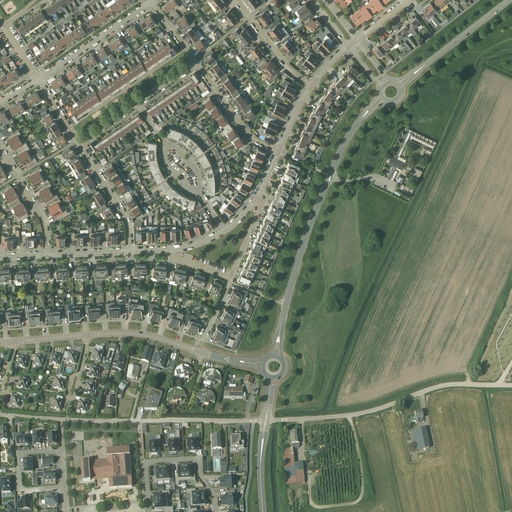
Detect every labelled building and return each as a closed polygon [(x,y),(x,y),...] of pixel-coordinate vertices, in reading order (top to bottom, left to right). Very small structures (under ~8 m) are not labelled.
[(64,6),(60,0),(57,0),(55,2),(60,9),(64,6)] [(179,5),(182,3),(179,0),(170,0),(169,2),(174,9),(179,5)] [(226,3),(223,0),(219,0),(214,5),(217,10),(220,13),(227,8),(224,4),(226,3)] [(257,0),(258,0),(257,0),(252,0),(248,4),(248,5),(250,8),(251,8),(251,9),(258,4),(259,6),(265,2),(264,0),(257,0)] [(289,0),(292,4),(290,6),(292,9),(293,9),(298,5),(296,2),(299,0),(289,0)] [(371,0),(367,4),(374,12),(378,9),(379,10),(384,6),(383,5),(389,0),(371,0)] [(442,8),(447,4),(443,0),(434,0),(434,1),(438,7),(440,9),(442,8)] [(121,8),(116,1),(111,4),(116,11),(121,8)] [(433,15),(438,11),(435,8),(438,7),(434,1),(431,3),(431,2),(426,6),(433,15)] [(50,5),(55,12),(60,9),(55,2),(50,5)] [(172,13),(172,11),(172,10),(174,9),(169,2),(164,6),(169,12),(167,13),(169,15),(172,13)] [(299,6),(298,5),(293,9),(295,11),(297,10),(301,14),(309,8),(308,6),(307,5),(305,3),(302,6),(301,4),(299,6)] [(111,4),(107,7),(112,14),(116,11),(111,4)] [(372,15),(371,14),(374,12),(367,4),(365,5),(364,4),(359,8),(360,9),(350,17),(357,25),(366,18),(367,19),(372,15)] [(46,8),(51,15),(55,12),(50,5),(46,8)] [(260,21),(261,21),(269,15),(267,13),(271,10),(267,5),(261,10),(263,12),(258,17),(258,18),(260,21)] [(420,12),(426,20),(433,15),(426,6),(422,9),(423,10),(420,12)] [(103,10),(107,17),(112,14),(107,7),(103,10)] [(311,11),(311,10),(309,8),(301,14),(303,17),(301,18),(304,23),(309,19),(309,18),(310,17),(309,15),(313,13),(311,11)] [(222,20),(224,18),(226,20),(234,14),(231,9),(224,15),(222,12),(216,17),(218,19),(220,18),(222,20)] [(103,10),(98,13),(103,20),(107,17),(103,10)] [(42,11),(37,14),(43,22),(47,19),(42,11)] [(94,16),(98,23),(103,20),(98,13),(94,16)] [(43,22),(37,14),(32,17),(38,25),(43,22)] [(231,24),(238,19),(234,14),(226,20),(228,23),(225,25),(227,27),(226,28),(228,31),(233,27),(231,24)] [(150,15),(143,21),(148,28),(155,23),(150,15)] [(182,30),(184,28),(190,24),(186,19),(184,16),(181,18),(179,15),(174,19),(176,21),(178,20),(180,23),(178,24),(182,30)] [(271,18),(269,15),(261,21),(262,22),(262,23),(264,25),(265,26),(271,22),(273,24),(278,20),(275,15),(271,18)] [(84,22),(90,30),(95,27),(89,19),(87,16),(85,18),(87,20),(84,22)] [(94,16),(89,19),(95,27),(94,26),(98,23),(94,16)] [(413,18),(412,17),(408,21),(414,28),(416,27),(417,28),(422,24),(416,16),(413,18)] [(38,25),(32,17),(28,20),(34,28),(38,25)] [(448,17),(441,24),(444,26),(450,20),(448,17)] [(322,24),(317,19),(314,21),(312,19),(305,25),(308,29),(311,27),(313,31),(322,24)] [(23,23),(29,31),(34,28),(28,20),(24,23),(23,23)] [(275,27),(269,31),(273,36),(281,30),(277,25),(280,23),(278,20),(273,24),(275,27)] [(139,26),(142,32),(148,28),(143,21),(140,22),(141,24),(139,26)] [(184,32),(188,37),(195,32),(195,31),(197,30),(194,21),(190,24),(184,28),(186,31),(184,32)] [(403,25),(401,27),(407,35),(412,31),(411,30),(414,28),(408,21),(403,24),(403,25)] [(23,23),(19,26),(19,27),(17,28),(20,33),(23,32),(25,35),(29,31),(23,23)] [(87,32),(81,24),(76,28),(82,35),(87,32)] [(135,37),(142,32),(139,26),(136,28),(135,26),(130,30),(135,37)] [(399,29),(398,28),(393,32),(399,39),(402,38),(402,39),(407,35),(401,27),(399,29)] [(82,35),(76,28),(72,31),(77,38),(81,35),(82,36),(82,35)] [(237,38),(239,36),(241,38),(249,32),(248,30),(247,30),(245,28),(242,31),(241,30),(240,31),(238,28),(231,33),(234,37),(236,36),(237,38)] [(127,43),(130,41),(130,40),(135,37),(130,30),(124,33),(126,35),(123,37),(127,43)] [(282,36),(284,39),(289,35),(290,35),(288,32),(284,35),(281,30),(273,36),(276,41),(282,36)] [(77,38),(72,31),(68,34),(72,41),(77,38)] [(192,42),(193,41),(195,44),(201,40),(201,39),(199,37),(195,32),(188,37),(192,42)] [(250,35),(251,34),(249,32),(241,38),(243,40),(240,42),(242,44),(240,45),(243,49),(250,44),(248,41),(249,41),(249,40),(252,37),(250,35)] [(389,36),(387,38),(393,46),(398,42),(397,41),(399,39),(393,32),(389,35),(389,36)] [(72,41),(68,34),(63,37),(68,44),(72,41)] [(282,47),(282,48),(284,51),(292,44),(290,41),(292,39),(289,35),(281,41),(284,44),(282,46),(282,47)] [(324,38),(325,40),(321,44),(328,51),(332,46),(329,43),(332,41),(327,35),(324,38)] [(59,40),(57,37),(52,40),(54,43),(59,50),(63,47),(59,40)] [(63,37),(59,40),(63,47),(68,44),(63,37)] [(119,37),(114,40),(119,48),(124,44),(124,45),(127,43),(123,37),(120,39),(119,37)] [(384,39),(379,43),(385,51),(388,49),(388,50),(393,46),(387,38),(385,40),(384,39)] [(111,53),(114,51),(119,48),(114,40),(109,44),(110,46),(107,48),(111,53)] [(205,44),(205,45),(201,40),(195,44),(194,45),(198,51),(199,49),(201,52),(208,47),(205,44)] [(54,43),(50,46),(55,53),(59,50),(54,43)] [(171,47),(169,43),(165,46),(170,53),(171,52),(173,54),(177,52),(173,46),(171,47)] [(384,53),(383,52),(385,51),(379,43),(374,46),(375,47),(373,49),(379,57),(384,53)] [(248,55),(252,53),(253,55),(261,49),(261,48),(259,45),(258,45),(258,44),(252,49),(250,46),(244,51),(246,54),(247,53),(248,55)] [(297,45),(295,47),(292,44),(284,51),(286,54),(287,54),(288,54),(290,52),(293,56),(295,56),(300,49),(297,45)] [(324,55),(328,51),(321,44),(318,46),(316,44),(312,48),(317,53),(320,51),(324,55)] [(50,46),(45,49),(50,56),(55,53),(50,46)] [(165,46),(161,48),(166,55),(170,53),(165,46)] [(99,53),(96,55),(101,62),(102,62),(101,60),(103,59),(108,55),(111,53),(107,48),(105,49),(103,47),(98,51),(99,53)] [(162,59),(166,55),(161,48),(157,51),(162,59)] [(45,49),(41,52),(46,60),(46,59),(50,56),(45,49)] [(208,65),(210,63),(215,60),(211,54),(214,52),(211,49),(204,55),(206,58),(204,59),(208,65)] [(263,50),(262,50),(261,49),(253,55),(255,58),(252,60),(254,62),(253,63),(255,66),(261,61),(259,59),(265,54),(264,53),(265,52),(263,50)] [(306,55),(308,57),(306,59),(314,66),(314,65),(315,65),(317,63),(317,62),(318,61),(313,57),(315,55),(309,50),(307,52),(308,53),(306,55)] [(162,59),(157,51),(152,55),(157,62),(162,59)] [(36,55),(41,63),(46,60),(41,52),(36,55)] [(93,55),(87,58),(93,66),(97,62),(98,63),(98,62),(99,64),(101,62),(96,55),(94,57),(93,55)] [(152,55),(148,58),(152,65),(157,62),(152,55)] [(88,69),(93,66),(87,58),(82,62),(84,64),(81,65),(85,71),(88,69)] [(143,61),(148,68),(152,65),(148,58),(143,61)] [(212,66),(210,67),(214,73),(221,67),(217,62),(218,62),(216,59),(215,60),(210,63),(212,66)] [(313,68),(313,67),(314,66),(306,59),(304,62),(302,60),(300,62),(299,61),(297,64),(303,69),(305,66),(310,70),(311,70),(313,68)] [(263,71),(264,70),(265,72),(274,66),(274,65),(274,64),(273,62),(272,63),(270,61),(266,64),(264,61),(257,67),(259,70),(263,71)] [(146,69),(141,62),(137,65),(142,72),(146,69)] [(78,67),(77,65),(72,69),(77,76),(82,73),(85,71),(81,65),(78,67)] [(137,65),(132,68),(137,75),(142,72),(137,65)] [(275,65),(275,66),(274,66),(265,72),(267,75),(266,75),(266,79),(270,84),(274,81),(276,76),(274,74),(278,71),(276,68),(277,68),(275,65)] [(349,67),(345,71),(352,78),(354,76),(355,77),(359,72),(358,71),(357,70),(356,69),(352,65),(350,67),(349,67)] [(217,78),(219,76),(221,79),(227,75),(225,72),(224,72),(221,67),(214,73),(217,78)] [(15,68),(10,71),(15,79),(20,76),(15,68)] [(128,71),(133,78),(137,75),(132,68),(128,71)] [(68,74),(65,76),(69,82),(72,80),(77,76),(72,69),(67,72),(68,74)] [(15,79),(10,71),(5,74),(10,82),(15,79)] [(124,74),(129,81),(133,78),(128,71),(124,74)] [(351,81),(350,80),(352,78),(345,71),(340,76),(341,76),(339,78),(347,85),(351,81)] [(191,75),(192,78),(191,79),(195,86),(199,83),(197,79),(198,78),(195,72),(191,75)] [(10,82),(5,74),(0,77),(5,85),(10,82)] [(119,77),(124,84),(129,81),(124,74),(119,77)] [(223,82),(221,83),(225,88),(232,83),(229,78),(227,75),(221,79),(223,82)] [(61,76),(59,78),(64,85),(66,84),(69,82),(65,76),(63,78),(61,76)] [(115,80),(120,87),(124,84),(119,77),(115,80)] [(341,89),(342,90),(347,85),(339,78),(337,81),(336,80),(332,84),(340,91),(341,89)] [(56,91),(61,87),(56,79),(55,79),(53,81),(53,82),(51,83),(56,91)] [(186,82),(191,89),(195,86),(191,79),(186,82)] [(283,85),(286,87),(284,90),(293,95),(296,90),(290,86),(291,83),(285,79),(283,82),(284,83),(283,85)] [(115,80),(111,83),(116,90),(120,87),(115,80)] [(229,93),(230,92),(232,95),(238,90),(236,88),(237,87),(238,84),(235,81),(232,83),(225,88),(229,93)] [(181,85),(186,92),(191,89),(186,82),(181,85)] [(106,86),(111,93),(116,90),(111,83),(106,86)] [(269,84),(264,95),(268,97),(273,86),(269,84)] [(329,90),(328,92),(336,98),(339,94),(340,94),(341,92),(340,91),(332,84),(328,89),(329,90)] [(181,85),(177,88),(182,95),(186,92),(181,85)] [(102,89),(107,96),(111,93),(106,86),(102,89)] [(173,91),(178,98),(182,95),(177,88),(173,91)] [(98,92),(102,99),(107,96),(102,89),(98,92)] [(96,103),(101,100),(96,93),(94,90),(90,93),(91,96),(92,96),(96,103)] [(240,93),(238,90),(232,95),(234,97),(232,99),(236,104),(243,98),(246,97),(242,92),(240,93)] [(290,100),(293,95),(284,90),(283,92),(279,91),(278,93),(277,92),(275,95),(282,99),(284,96),(290,100)] [(173,91),(169,94),(173,101),(178,98),(173,91)] [(37,92),(31,95),(36,103),(41,100),(37,92)] [(331,102),(332,103),(336,98),(328,92),(326,94),(325,94),(321,98),(329,104),(331,102)] [(169,104),(173,101),(169,94),(164,97),(169,104)] [(31,106),(36,103),(31,95),(26,98),(27,100),(24,102),(29,110),(29,109),(32,107),(31,106)] [(92,96),(91,96),(87,99),(92,106),(96,103),(92,96)] [(169,104),(164,97),(160,100),(165,107),(169,104)] [(204,102),(207,106),(214,100),(213,98),(211,99),(210,97),(204,102)] [(283,101),(275,97),(272,104),(276,106),(275,109),(284,113),(287,108),(281,104),(283,101)] [(247,103),(243,98),(236,104),(240,109),(242,107),(244,110),(249,106),(247,103)] [(319,104),(317,107),(326,112),(329,107),(328,106),(329,104),(321,98),(318,104),(319,104)] [(88,109),(92,106),(87,99),(83,102),(88,109)] [(160,100),(156,103),(161,110),(165,107),(160,100)] [(207,106),(210,110),(216,106),(214,103),(216,102),(214,100),(207,106)] [(21,102),(15,105),(20,113),(25,110),(26,111),(29,110),(24,102),(22,104),(21,102)] [(88,109),(83,102),(79,105),(84,112),(88,109)] [(151,105),(156,113),(161,110),(156,103),(151,105)] [(10,108),(11,110),(8,112),(12,118),(15,116),(20,113),(15,105),(10,108)] [(84,112),(79,105),(74,108),(79,115),(84,112)] [(147,108),(152,116),(156,113),(151,105),(147,108)] [(219,107),(218,108),(216,106),(210,110),(213,114),(220,109),(219,107)] [(251,109),(249,106),(244,110),(246,113),(244,114),(248,120),(255,114),(251,109)] [(315,108),(311,114),(320,118),(321,117),(322,117),(326,112),(317,107),(316,109),(315,108)] [(79,118),(77,116),(79,115),(74,108),(70,110),(73,114),(71,116),(75,121),(79,118)] [(213,114),(217,118),(222,114),(221,112),(222,111),(220,109),(213,114)] [(267,116),(266,116),(274,119),(273,119),(275,116),(281,119),(284,113),(275,109),(273,112),(270,110),(267,116)] [(5,113),(4,111),(0,114),(0,116),(3,122),(9,119),(9,120),(12,118),(8,112),(5,113)] [(39,115),(41,118),(42,118),(45,123),(45,124),(51,120),(53,119),(49,113),(47,114),(46,111),(39,115)] [(144,121),(139,114),(134,117),(139,124),(144,121)] [(222,114),(217,118),(220,122),(227,117),(225,115),(224,116),(222,114)] [(320,121),(319,121),(320,118),(311,114),(309,119),(310,120),(308,122),(317,127),(320,121)] [(268,123),(267,126),(276,130),(278,125),(272,122),(274,119),(266,116),(264,122),(268,123)] [(134,117),(130,120),(135,127),(139,124),(134,117)] [(227,117),(220,122),(225,129),(230,125),(228,123),(229,122),(227,120),(228,119),(227,117)] [(53,123),(51,120),(45,124),(47,127),(51,132),(58,127),(55,121),(53,123)] [(135,127),(130,120),(126,123),(131,130),(135,127)] [(314,132),(315,132),(317,127),(308,122),(307,125),(306,124),(303,130),(313,134),(314,132)] [(131,130),(126,123),(121,126),(126,133),(131,130)] [(222,131),(228,137),(230,135),(230,136),(237,130),(235,128),(234,129),(232,127),(232,128),(230,125),(225,129),(222,131)] [(126,133),(121,126),(117,129),(122,136),(126,133)] [(267,133),(273,136),(276,130),(267,126),(265,129),(261,128),(259,133),(266,136),(267,133)] [(62,132),(58,127),(51,132),(52,133),(51,134),(51,135),(53,137),(54,137),(55,140),(61,136),(60,133),(62,132)] [(170,138),(172,139),(175,129),(169,128),(167,136),(170,137),(170,138)] [(391,156),(387,164),(391,166),(392,167),(387,178),(390,179),(396,167),(402,170),(405,163),(397,159),(399,156),(397,155),(409,129),(406,128),(394,154),(393,156),(391,156)] [(117,129),(113,132),(118,139),(122,136),(117,129)] [(174,140),(175,138),(177,139),(181,132),(175,129),(172,139),(174,140)] [(8,140),(11,145),(20,139),(18,135),(20,133),(18,130),(7,136),(9,139),(8,140)] [(237,130),(230,136),(233,140),(239,135),(237,133),(238,132),(237,130)] [(302,136),(301,138),(310,142),(312,137),(311,136),(313,134),(303,130),(301,135),(302,136)] [(118,139),(113,132),(109,135),(113,142),(118,139)] [(179,142),(181,143),(186,135),(181,132),(177,139),(180,141),(179,142)] [(63,135),(61,136),(55,140),(56,140),(57,142),(56,143),(56,145),(57,147),(59,150),(67,145),(65,142),(67,141),(63,135)] [(113,142),(109,135),(104,138),(109,145),(113,142)] [(183,145),(184,143),(186,145),(191,138),(186,135),(181,143),(183,145)] [(239,135),(233,140),(236,144),(243,139),(242,137),(240,138),(239,135)] [(109,145),(104,138),(100,140),(105,148),(109,145)] [(187,148),(189,149),(196,142),(191,138),(186,145),(188,147),(187,148)] [(306,148),(308,148),(310,142),(301,138),(300,141),(299,141),(296,146),(305,150),(306,148)] [(14,150),(15,149),(17,152),(28,145),(26,142),(23,144),(20,139),(11,145),(14,150)] [(243,142),(245,141),(243,139),(236,144),(239,148),(245,144),(243,142)] [(105,148),(100,140),(95,144),(100,151),(105,148)] [(192,150),(194,152),(200,147),(196,142),(189,149),(191,151),(192,150)] [(93,150),(96,154),(100,151),(95,144),(93,145),(92,143),(88,145),(92,151),(93,150)] [(30,149),(28,145),(17,152),(19,155),(18,156),(20,160),(30,155),(27,150),(30,149)] [(291,157),(297,160),(298,157),(303,159),(305,153),(304,153),(305,150),(296,146),(294,152),(295,152),(294,155),(292,155),(291,157)] [(195,157),(204,151),(200,147),(194,152),(195,154),(194,155),(195,157)] [(65,158),(66,158),(67,157),(69,160),(75,157),(77,155),(73,149),(71,151),(69,148),(61,153),(63,156),(65,158)] [(265,153),(258,149),(256,154),(265,158),(266,156),(264,155),(265,153)] [(198,161),(199,160),(201,162),(208,158),(205,153),(197,159),(198,161)] [(30,155),(20,160),(23,165),(24,164),(26,168),(37,161),(33,154),(30,155)] [(262,160),(264,160),(265,158),(256,154),(254,159),(261,162),(262,160)] [(76,159),(75,157),(69,160),(71,163),(74,168),(82,163),(78,158),(76,159)] [(202,165),(201,165),(201,168),(211,164),(208,158),(201,162),(202,165)] [(254,159),(252,164),(261,168),(262,165),(260,165),(261,162),(254,159)] [(106,171),(107,173),(117,167),(113,160),(110,162),(112,164),(106,168),(107,170),(106,171)] [(85,169),(82,163),(74,168),(77,173),(77,174),(79,177),(85,173),(83,170),(85,169)] [(287,170),(286,169),(286,170),(297,174),(296,174),(297,171),(298,172),(300,167),(289,163),(288,166),(289,166),(287,170)] [(160,166),(159,166),(158,164),(150,166),(152,172),(161,168),(160,166)] [(202,170),(204,170),(205,172),(213,170),(211,164),(201,168),(202,170)] [(258,169),(260,170),(261,168),(252,164),(249,169),(257,172),(258,169)] [(40,166),(29,173),(31,176),(30,177),(33,181),(42,176),(39,172),(42,170),(40,166)] [(111,177),(117,173),(120,171),(117,167),(107,173),(109,175),(110,174),(111,177)] [(413,169),(412,172),(413,172),(412,174),(419,178),(422,171),(415,167),(414,170),(413,169)] [(152,172),(155,177),(162,173),(161,171),(162,170),(161,168),(152,172)] [(285,172),(286,173),(284,177),(283,176),(294,181),(293,181),(294,178),(295,179),(297,174),(286,170),(285,172)] [(246,176),(255,181),(256,178),(254,178),(256,175),(248,171),(247,173),(244,171),(242,174),(246,176)] [(79,177),(81,180),(81,179),(84,184),(92,180),(89,174),(87,176),(85,173),(79,177)] [(111,180),(113,182),(120,177),(117,173),(111,177),(113,179),(111,180)] [(164,176),(162,173),(155,177),(158,183),(166,177),(165,175),(164,176)] [(45,180),(42,176),(33,181),(36,186),(37,186),(39,189),(50,182),(48,179),(45,180)] [(252,182),(253,183),(255,181),(246,176),(243,181),(251,184),(252,182)] [(280,183),(291,188),(290,188),(291,185),(292,186),(294,181),(283,176),(282,179),(283,180),(281,184),(280,183)] [(115,183),(117,185),(123,181),(120,177),(113,182),(114,184),(115,183)] [(167,179),(159,184),(163,189),(169,184),(168,182),(169,181),(167,179)] [(87,190),(89,193),(95,189),(93,186),(95,185),(92,180),(84,184),(88,190),(87,190)] [(118,191),(126,186),(123,181),(117,185),(118,188),(117,188),(118,191)] [(251,188),(250,187),(251,184),(243,181),(241,185),(250,190),(251,188)] [(40,192),(39,192),(42,197),(51,191),(49,187),(52,185),(50,182),(39,189),(40,192)] [(277,190),(288,195),(287,195),(288,192),(289,192),(291,188),(280,183),(279,186),(280,187),(278,191),(277,190)] [(0,190),(0,192),(1,194),(4,193),(7,197),(16,192),(13,187),(12,187),(10,184),(0,190)] [(169,184),(163,189),(167,194),(174,186),(172,185),(171,186),(169,184)] [(247,191),(249,192),(250,190),(241,185),(239,190),(246,194),(247,191)] [(123,194),(125,196),(130,193),(126,186),(118,191),(120,193),(121,192),(123,194)] [(176,188),(174,186),(167,194),(172,198),(177,191),(175,189),(176,188)] [(91,196),(95,201),(102,196),(99,191),(97,192),(95,189),(89,193),(91,196)] [(277,194),(275,198),(284,202),(285,199),(286,199),(288,195),(277,190),(276,193),(277,194)] [(42,197),(45,202),(46,201),(48,204),(59,198),(57,194),(54,196),(51,191),(42,197)] [(127,202),(126,203),(127,205),(135,200),(137,198),(133,191),(130,193),(125,196),(127,199),(126,199),(127,202)] [(177,191),(172,198),(177,201),(182,193),(180,191),(179,193),(177,191)] [(9,201),(7,203),(9,206),(20,200),(18,197),(19,196),(16,192),(7,197),(9,201)] [(237,192),(234,197),(241,203),(243,201),(242,200),(244,198),(237,192)] [(184,194),(182,193),(177,201),(182,204),(186,197),(183,195),(184,194)] [(98,206),(96,207),(97,210),(106,205),(104,202),(106,201),(102,196),(95,201),(98,206)] [(186,197),(182,204),(188,207),(191,197),(189,196),(188,198),(186,197)] [(234,197),(230,201),(237,206),(239,204),(240,205),(241,203),(234,197)] [(61,201),(59,198),(48,204),(50,207),(49,208),(51,212),(61,207),(58,203),(61,201)] [(129,207),(130,206),(132,208),(140,203),(137,198),(135,200),(127,205),(129,207)] [(284,205),(283,204),(284,202),(275,198),(273,202),(272,201),(271,204),(282,209),(284,205)] [(9,206),(11,210),(13,208),(16,212),(25,207),(22,202),(21,203),(20,200),(9,206)] [(236,209),(235,208),(237,206),(230,201),(227,205),(235,211),(236,209)] [(140,203),(132,208),(133,211),(132,211),(133,214),(143,207),(140,203)] [(280,211),(281,209),(282,209),(271,204),(272,205),(270,209),(269,208),(268,211),(279,216),(281,212),(280,211)] [(113,213),(109,207),(107,208),(106,205),(97,210),(99,213),(100,213),(103,218),(105,217),(113,213)] [(232,212),(233,213),(235,211),(227,205),(224,209),(230,214),(232,212)] [(18,222),(29,216),(27,212),(28,212),(25,207),(16,212),(19,217),(16,219),(18,222)] [(63,211),(61,207),(51,212),(54,217),(55,217),(57,220),(68,213),(66,210),(63,211)] [(143,207),(133,214),(134,216),(136,215),(137,217),(143,213),(144,215),(147,213),(143,207)] [(227,217),(228,217),(230,214),(224,209),(221,212),(222,212),(220,213),(224,219),(227,217)] [(278,216),(279,216),(268,211),(269,212),(267,216),(266,215),(265,218),(276,223),(278,219),(277,218),(278,216)] [(135,226),(141,225),(141,222),(144,220),(142,218),(134,223),(135,226)] [(274,227),(276,223),(265,218),(264,221),(265,221),(263,225),(273,230),(272,229),(273,227),(274,227)] [(210,220),(208,221),(207,219),(203,220),(204,222),(206,230),(210,229),(214,226),(210,220)] [(260,232),(259,232),(270,237),(269,236),(270,234),(271,234),(273,230),(263,225),(262,225),(260,228),(261,228),(260,232)] [(94,243),(97,242),(96,232),(91,232),(91,227),(88,227),(88,233),(88,238),(91,238),(91,243),(94,243)] [(189,236),(189,237),(192,236),(189,227),(184,229),(186,237),(189,236)] [(16,236),(10,236),(11,246),(14,246),(14,247),(17,247),(16,241),(20,241),(19,234),(19,230),(16,230),(16,236)] [(103,243),(102,237),(106,237),(105,230),(102,231),(102,232),(96,232),(97,242),(100,242),(100,243),(103,243)] [(112,242),(115,242),(114,231),(109,232),(109,230),(105,230),(106,237),(109,237),(109,243),(112,242)] [(120,230),(120,231),(114,231),(115,242),(118,241),(118,242),(121,242),(120,236),(124,236),(123,230),(120,230)] [(68,234),(62,234),(63,244),(66,244),(66,245),(69,244),(68,239),(71,239),(71,232),(68,232),(68,234)] [(74,232),(71,232),(71,239),(74,238),(75,244),(77,244),(77,243),(81,243),(80,233),(75,233),(74,232)] [(257,239),(256,239),(267,244),(266,243),(267,240),(268,241),(270,237),(259,232),(257,235),(258,235),(257,239)] [(37,235),(31,235),(32,245),(35,245),(35,246),(38,246),(37,240),(41,240),(40,233),(37,234),(37,235)] [(59,245),(59,244),(63,244),(62,234),(57,234),(57,233),(53,233),(53,239),(56,239),(57,245),(59,245)] [(88,233),(80,233),(81,243),(84,243),(84,244),(87,244),(86,238),(88,238),(88,233)] [(28,246),(32,245),(31,235),(26,235),(26,234),(22,234),(22,241),(26,241),(26,246),(29,246),(28,246)] [(8,247),(11,246),(10,236),(5,236),(5,235),(1,235),(1,242),(5,242),(5,247),(8,247)] [(254,242),(255,242),(254,246),(263,250),(264,247),(265,248),(267,244),(256,239),(254,242)] [(251,250),(250,253),(261,257),(263,253),(262,253),(263,250),(254,246),(252,250),(251,250)] [(248,257),(247,259),(258,264),(260,260),(259,260),(260,257),(261,258),(261,257),(250,253),(251,253),(249,257),(248,257)] [(246,264),(245,263),(244,266),(254,271),(255,271),(257,267),(256,267),(257,264),(258,264),(247,259),(247,260),(248,260),(246,264)] [(124,277),(124,275),(127,275),(131,275),(131,267),(127,267),(126,267),(126,264),(121,265),(121,278),(124,277)] [(137,277),(140,277),(141,264),(136,264),(135,267),(134,267),(131,267),(131,275),(134,275),(137,275),(137,277)] [(146,265),(141,264),(140,277),(143,277),(143,275),(147,275),(150,275),(151,267),(147,267),(146,267),(146,265)] [(105,276),(111,276),(111,268),(106,268),(106,265),(101,266),(102,278),(105,278),(105,276)] [(118,278),(121,278),(121,265),(116,265),(116,267),(111,268),(111,276),(112,276),(112,279),(116,279),(115,275),(118,275),(118,278)] [(154,268),(151,267),(150,275),(153,276),(157,276),(156,278),(159,279),(161,266),(156,265),(156,268),(154,268)] [(77,269),(76,269),(72,269),(73,277),(79,277),(79,279),(82,279),(82,266),(77,267),(77,269)] [(87,269),(87,266),(82,266),(82,279),(85,279),(85,277),(92,277),(92,268),(87,269)] [(96,268),(95,268),(92,268),(92,277),(99,276),(99,279),(102,278),(101,266),(96,266),(96,268)] [(169,278),(170,270),(167,269),(166,269),(166,267),(161,266),(159,279),(162,279),(162,277),(166,277),(169,278)] [(243,271),(242,270),(241,273),(242,274),(251,278),(252,278),(254,274),(253,274),(254,271),(244,266),(245,267),(243,271)] [(58,270),(56,270),(53,270),(53,278),(60,278),(60,280),(63,280),(63,267),(57,267),(58,270)] [(68,270),(68,267),(63,267),(63,280),(66,280),(66,278),(73,277),(72,269),(68,270)] [(38,271),(37,271),(34,271),(34,279),(41,279),(41,281),(44,281),(43,268),(38,268),(38,271)] [(48,270),(48,268),(43,268),(44,281),(47,281),(47,279),(53,278),(53,270),(48,270)] [(15,282),(21,282),(24,282),(24,269),(19,269),(19,272),(14,272),(15,280),(15,282)] [(29,271),(29,269),(24,269),(24,282),(27,282),(27,279),(34,279),(34,271),(29,271)] [(178,282),(181,270),(176,269),(175,271),(174,271),(170,270),(169,278),(169,280),(175,282),(178,282)] [(10,272),(10,270),(4,270),(5,283),(8,283),(8,280),(15,280),(14,272),(10,272)] [(186,271),(181,270),(178,282),(181,283),(181,281),(184,282),(188,282),(190,275),(187,274),(185,273),(186,271)] [(190,275),(188,282),(191,283),(194,285),(193,287),(196,288),(200,276),(195,274),(195,276),(193,276),(190,275)] [(242,274),(240,278),(239,277),(238,280),(249,285),(251,281),(250,281),(251,278),(242,274)] [(199,287),(203,288),(206,289),(209,282),(205,280),(204,280),(205,277),(200,276),(196,288),(199,289),(199,287)] [(214,281),(213,284),(212,283),(209,282),(206,289),(209,290),(215,293),(215,292),(218,293),(222,285),(214,281)] [(243,301),(244,301),(248,293),(242,291),(241,293),(237,292),(233,290),(231,296),(243,301)] [(240,310),(242,307),(237,305),(238,303),(241,304),(243,301),(231,296),(228,301),(232,302),(232,303),(236,305),(235,307),(240,310)] [(120,316),(120,310),(123,310),(123,298),(118,298),(118,305),(114,305),(115,316),(120,316)] [(132,301),(127,300),(127,305),(129,305),(128,310),(132,311),(130,315),(137,316),(138,303),(132,302),(132,301)] [(147,303),(144,302),(144,303),(138,303),(137,316),(143,316),(142,312),(143,312),(144,308),(146,309),(147,303)] [(97,304),(97,306),(94,307),(95,317),(101,317),(100,311),(103,310),(102,303),(97,304)] [(105,303),(106,310),(108,310),(109,316),(115,316),(114,305),(111,305),(111,303),(105,303)] [(150,303),(148,311),(151,312),(150,313),(151,314),(149,318),(155,319),(158,309),(159,305),(150,303)] [(85,305),(85,312),(88,312),(89,318),(95,317),(94,307),(90,307),(90,304),(85,305)] [(26,317),(29,317),(29,323),(35,322),(34,312),(30,312),(30,310),(28,310),(28,305),(25,305),(26,317)] [(78,308),(74,308),(75,319),(81,318),(80,312),(83,312),(82,305),(77,306),(78,308)] [(68,313),(69,319),(75,319),(74,308),(70,309),(70,306),(65,307),(65,314),(68,313)] [(163,311),(158,309),(155,319),(162,320),(161,316),(163,316),(163,312),(166,313),(168,307),(164,306),(163,311)] [(54,310),(55,320),(61,320),(60,314),(63,314),(62,307),(57,307),(58,310),(54,310)] [(46,315),(48,315),(49,321),(55,320),(54,310),(50,310),(50,308),(45,308),(46,315)] [(170,308),(168,314),(170,314),(169,318),(170,319),(167,322),(173,324),(178,311),(172,309),(173,309),(170,308)] [(225,308),(223,314),(232,318),(235,319),(238,314),(240,311),(234,309),(233,311),(229,310),(229,311),(225,308)] [(38,311),(34,312),(35,322),(41,322),(40,316),(43,315),(43,309),(38,309),(38,311)] [(15,324),(21,323),(20,317),(23,317),(23,310),(18,311),(18,313),(14,313),(15,324)] [(6,319),(9,318),(9,324),(15,324),(14,313),(11,314),(10,311),(5,312),(6,319)] [(183,313),(178,311),(173,324),(179,326),(179,322),(181,322),(182,319),(184,319),(187,313),(183,312),(183,313)] [(189,325),(186,329),(192,331),(196,320),(197,317),(192,314),(192,315),(188,314),(187,320),(189,321),(188,324),(189,325)] [(223,314),(220,319),(224,320),(224,321),(228,323),(227,325),(233,328),(234,325),(232,324),(235,319),(232,318),(223,314)] [(196,320),(192,331),(198,333),(198,328),(200,329),(201,325),(203,326),(205,320),(202,319),(201,323),(199,323),(198,321),(196,320)] [(221,329),(217,326),(215,332),(224,336),(224,335),(227,337),(229,332),(231,332),(232,329),(226,327),(225,329),(221,328),(221,329)] [(216,338),(216,339),(220,341),(219,343),(224,346),(226,343),(222,341),(224,336),(215,332),(212,338),(216,338)] [(91,360),(92,360),(95,361),(94,364),(99,365),(100,362),(101,362),(102,356),(103,352),(102,352),(103,348),(96,346),(95,351),(94,351),(93,356),(92,356),(91,357),(91,358),(91,359),(91,360)] [(148,363),(152,349),(145,347),(141,360),(148,363)] [(74,354),(69,353),(68,353),(65,352),(63,361),(66,362),(66,363),(67,364),(68,364),(69,364),(70,363),(75,364),(76,359),(77,359),(78,354),(74,354)] [(49,354),(47,359),(50,360),(49,364),(49,365),(50,365),(50,366),(51,366),(52,366),(53,365),(53,364),(58,365),(59,360),(60,360),(61,356),(58,355),(57,356),(52,354),(52,355),(49,354)] [(32,355),(31,361),(33,361),(32,365),(33,366),(33,367),(34,367),(35,367),(36,367),(36,366),(37,366),(41,367),(43,361),(44,357),(41,356),(41,357),(35,356),(32,355)] [(116,369),(121,371),(125,358),(116,355),(112,368),(112,371),(115,372),(116,369)] [(164,364),(166,357),(162,356),(160,355),(159,355),(158,355),(158,357),(154,356),(150,368),(154,369),(155,366),(162,369),(162,368),(164,369),(166,364),(164,364)] [(17,363),(16,367),(16,368),(17,368),(17,369),(18,369),(19,369),(19,368),(20,368),(20,367),(25,368),(26,363),(27,363),(28,359),(24,358),(19,357),(17,363)] [(127,377),(137,379),(140,368),(129,366),(127,377)] [(183,366),(182,366),(182,367),(184,379),(188,378),(188,375),(193,374),(193,373),(192,372),(192,371),(191,370),(191,369),(190,369),(189,368),(188,368),(188,367),(187,367),(186,367),(185,366),(184,366),(183,366)] [(90,367),(89,373),(88,373),(87,373),(87,374),(87,375),(87,376),(87,377),(88,377),(92,378),(92,377),(97,378),(98,373),(99,369),(96,368),(96,369),(90,367)] [(174,377),(174,378),(175,378),(180,377),(180,380),(184,379),(182,367),(181,367),(180,367),(179,368),(178,368),(178,369),(177,369),(176,370),(176,371),(175,371),(175,372),(175,373),(174,374),(174,375),(174,376),(174,377)] [(202,378),(203,378),(207,379),(207,382),(211,383),(214,372),(214,371),(213,371),(212,371),(211,371),(210,371),(209,371),(208,372),(207,372),(206,373),(205,373),(205,374),(204,374),(204,375),(203,376),(203,377),(202,378)] [(214,371),(214,372),(211,383),(215,385),(216,382),(220,383),(220,384),(221,383),(221,382),(221,381),(221,380),(221,379),(221,378),(221,377),(220,377),(220,376),(219,375),(219,374),(218,373),(217,373),(216,372),(215,372),(215,371),(214,371)] [(58,389),(62,390),(63,390),(64,389),(64,388),(64,387),(63,387),(63,386),(62,386),(64,381),(61,380),(62,376),(55,376),(54,382),(53,388),(58,389)] [(251,385),(253,378),(246,376),(244,383),(251,385)] [(16,387),(17,387),(17,388),(21,389),(21,388),(26,390),(27,384),(28,384),(29,380),(26,379),(26,380),(20,378),(19,384),(18,384),(17,384),(16,384),(16,385),(16,386),(16,387)] [(83,393),(84,394),(88,395),(88,394),(93,395),(94,390),(95,390),(96,386),(93,385),(94,381),(87,381),(87,384),(86,384),(85,390),(84,390),(83,390),(83,391),(83,392),(83,393)] [(123,395),(126,385),(121,383),(118,393),(123,395)] [(224,397),(242,397),(242,388),(224,388),(224,397)] [(167,400),(167,401),(172,399),(173,402),(177,402),(174,389),(173,389),(173,390),(172,390),(171,390),(171,391),(170,391),(169,392),(169,393),(168,393),(168,394),(167,395),(167,396),(167,397),(167,398),(167,399),(167,400)] [(175,389),(174,389),(177,402),(181,401),(180,398),(185,397),(185,396),(185,395),(185,394),(184,393),(183,392),(182,391),(181,390),(180,390),(179,389),(178,389),(176,389),(175,389)] [(141,400),(139,408),(145,408),(144,410),(152,410),(157,410),(162,396),(162,394),(151,390),(150,392),(147,402),(141,400)] [(201,400),(200,403),(204,404),(208,392),(207,391),(206,391),(205,391),(204,391),(203,392),(202,392),(201,392),(201,393),(200,393),(199,394),(198,394),(198,395),(197,395),(197,396),(197,397),(196,398),(196,399),(197,398),(201,400)] [(209,402),(214,404),(214,403),(215,402),(215,401),(215,400),(214,399),(214,398),(214,397),(213,396),(213,395),(212,394),(211,393),(210,392),(209,392),(208,392),(204,404),(208,405),(209,402)] [(12,406),(13,406),(13,405),(17,407),(19,401),(22,402),(23,402),(23,401),(24,401),(24,398),(25,399),(26,396),(23,395),(17,393),(16,396),(12,395),(10,401),(9,405),(9,406),(10,407),(11,407),(12,407),(12,406)] [(51,408),(56,409),(56,410),(56,411),(57,411),(57,412),(58,412),(59,412),(60,411),(61,407),(60,407),(62,401),(56,400),(56,399),(53,398),(52,403),(53,403),(51,408)] [(80,412),(81,412),(81,411),(86,412),(87,407),(88,403),(86,402),(86,399),(81,398),(80,401),(79,401),(78,407),(78,406),(77,411),(77,412),(78,412),(79,413),(79,412),(80,412)] [(113,402),(114,402),(114,398),(106,398),(106,407),(112,407),(113,402)] [(415,412),(416,416),(415,416),(413,417),(412,418),(413,421),(414,421),(416,421),(416,423),(417,424),(420,423),(420,419),(423,418),(422,411),(415,412)] [(411,431),(415,451),(430,448),(426,428),(411,431)] [(34,446),(38,446),(37,445),(41,445),(40,438),(44,438),(43,430),(36,430),(36,435),(32,435),(33,446),(34,445),(34,446)] [(169,445),(168,445),(169,450),(170,453),(170,454),(176,453),(177,453),(176,445),(180,445),(179,431),(175,431),(176,439),(169,439),(169,445)] [(299,443),(298,431),(290,432),(291,444),(299,443)] [(48,439),(48,445),(56,445),(55,434),(47,435),(47,433),(44,433),(45,439),(48,439)] [(28,445),(27,437),(17,438),(17,434),(13,434),(13,441),(17,440),(17,445),(17,446),(28,445)] [(236,434),(229,435),(230,438),(230,440),(231,440),(231,443),(232,447),(235,447),(235,448),(237,448),(237,447),(239,447),(239,449),(240,449),(240,448),(242,448),(244,448),(244,444),(244,441),(243,436),(241,436),(236,436),(236,434)] [(212,435),(212,449),(222,449),(221,435),(212,435)] [(150,446),(149,446),(149,451),(150,451),(150,454),(151,454),(151,455),(157,454),(158,454),(157,446),(161,446),(160,436),(156,436),(156,440),(149,440),(150,446)] [(189,448),(189,452),(190,452),(195,452),(195,451),(196,451),(196,443),(199,443),(199,437),(195,437),(195,440),(188,440),(188,444),(188,448),(189,448)] [(305,483),(304,471),(303,471),(302,463),(295,463),(293,448),(282,449),(285,479),(286,485),(305,483)] [(107,450),(107,462),(89,463),(89,461),(81,462),(82,481),(90,481),(90,478),(109,477),(109,489),(131,487),(129,449),(107,450)] [(53,464),(53,457),(43,458),(43,468),(50,467),(50,464),(53,464)] [(33,473),(32,459),(24,460),(24,473),(33,473)] [(178,476),(175,476),(175,486),(179,485),(179,482),(185,481),(184,468),(183,468),(183,467),(178,467),(178,476)] [(186,468),(184,468),(185,481),(191,481),(191,482),(195,482),(195,475),(191,475),(191,467),(186,467),(186,468)] [(156,477),(153,477),(153,484),(157,484),(157,482),(163,481),(163,469),(161,469),(161,468),(156,469),(156,477)] [(164,469),(163,469),(163,481),(169,481),(170,483),(173,483),(173,476),(170,476),(169,468),(164,468),(164,469)] [(55,473),(43,474),(44,482),(48,481),(48,482),(51,482),(51,481),(56,481),(55,473)] [(10,480),(7,480),(7,477),(1,477),(2,493),(11,492),(10,480)] [(195,490),(186,490),(186,494),(190,494),(190,500),(204,499),(204,497),(204,493),(195,493),(195,490)] [(228,496),(221,497),(221,501),(233,500),(233,501),(235,501),(234,491),(227,492),(228,496)] [(162,496),(154,496),(154,501),(155,501),(155,503),(169,502),(168,496),(169,496),(169,492),(162,492),(162,496)] [(50,498),(50,495),(40,496),(40,501),(45,501),(46,507),(57,506),(57,504),(57,500),(57,498),(50,498)] [(30,497),(21,498),(21,502),(17,502),(17,510),(22,509),(22,510),(30,510),(30,508),(31,508),(31,504),(30,504),(30,497)] [(191,506),(190,506),(190,510),(197,510),(196,506),(205,506),(205,501),(204,501),(204,499),(190,500),(191,506)] [(155,505),(154,505),(155,509),(163,509),(163,511),(165,511),(173,511),(173,508),(169,508),(169,502),(155,503),(155,505)]
